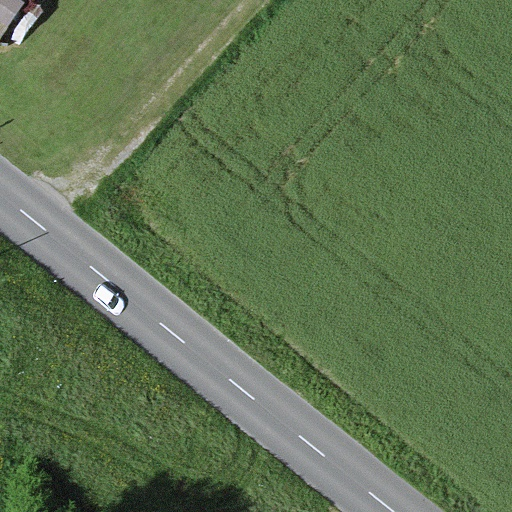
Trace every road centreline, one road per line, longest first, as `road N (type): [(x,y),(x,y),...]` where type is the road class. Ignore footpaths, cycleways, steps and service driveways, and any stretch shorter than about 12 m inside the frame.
road 1 (secondary): [(0,194),(400,511)]
road 2 (track): [(44,229),(258,0)]
